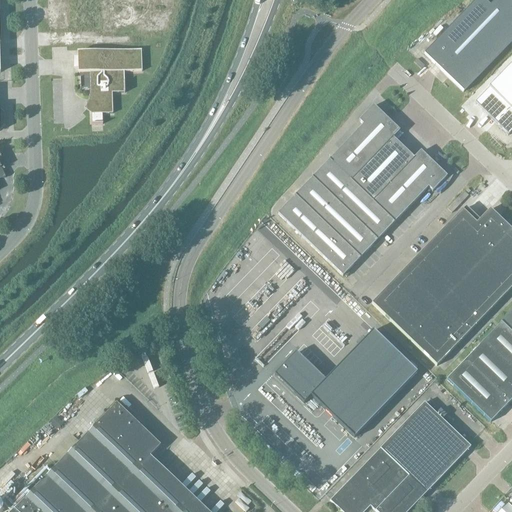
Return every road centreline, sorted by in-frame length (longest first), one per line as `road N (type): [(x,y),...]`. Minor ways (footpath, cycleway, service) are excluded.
road 1 (unclassified): [(290,511),(235,458),(202,405),(180,324),(180,288),(190,256),(344,25),(370,0)]
road 2 (primary): [(0,365),(143,220),(217,117)]
road 3 (unclassified): [(0,253),(29,218),(36,191),(29,0)]
road 4 (unclassified): [(511,181),(396,74)]
road 5 (primary): [(217,117),(277,0)]
road 6 (primary): [(258,0),(217,117)]
